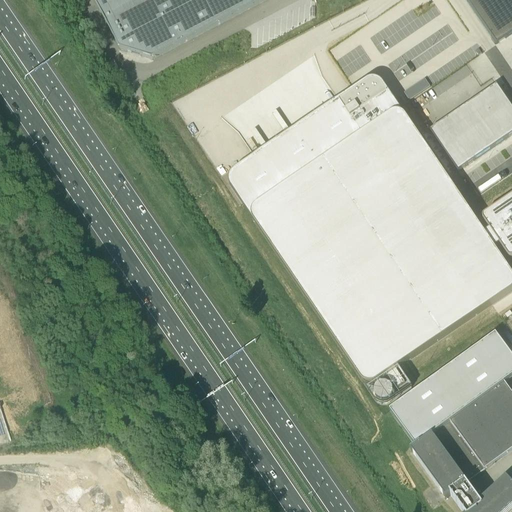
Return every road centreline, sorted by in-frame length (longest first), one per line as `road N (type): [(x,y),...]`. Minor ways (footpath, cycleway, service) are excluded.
road 1 (trunk): [(339,511),(0,19)]
road 2 (trunk): [(0,68),(302,511)]
